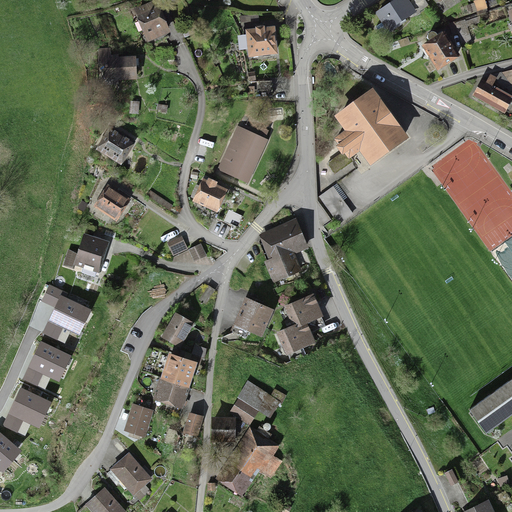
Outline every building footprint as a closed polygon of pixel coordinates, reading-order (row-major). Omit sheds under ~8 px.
[(405,0),(400,0),(375,17),(387,35),(416,16),(405,0)] [(423,0),(407,0),(417,16),(429,9),(423,0)] [(157,9),(136,19),(149,44),(170,34),(157,9)] [(472,41),(464,20),(454,23),(458,32),(462,45),(472,41)] [(454,23),(445,28),(451,36),(458,32),(454,23)] [(274,29),(245,32),(248,61),(277,58),(274,29)] [(444,34),(422,47),(438,73),(460,61),(444,34)] [(171,50),(155,52),(156,61),(172,60),(171,50)] [(111,52),(97,52),(98,69),(104,68),(105,82),(135,81),(134,59),(111,60),(111,52)] [(501,73),(493,74),(501,85),(508,83),(501,73)] [(482,81),(473,98),(505,115),(511,101),(511,98),(490,87),(495,79),(489,76),(486,83),(482,81)] [(273,95),(271,80),(255,82),(257,97),(273,95)] [(409,142),(372,90),(333,118),(344,134),(333,142),(342,155),(327,166),(334,176),(352,163),(349,160),(358,154),(369,170),(409,142)] [(108,129),(95,149),(121,166),(134,146),(108,129)] [(267,142),(243,132),(239,141),(232,138),(217,173),(247,186),(267,142)] [(227,193),(202,182),(192,205),(216,216),(227,193)] [(351,214),(332,187),(319,197),(339,223),(351,214)] [(127,203),(107,190),(94,209),(114,222),(127,203)] [(269,262),(262,265),(272,288),(302,275),(293,256),(308,250),(296,222),(259,238),(269,262)] [(107,241),(85,234),(76,262),(97,269),(107,241)] [(181,239),(167,245),(173,259),(186,253),(181,239)] [(207,256),(200,243),(189,249),(195,262),(207,256)] [(208,287),(200,300),(205,303),(214,290),(208,287)] [(90,307),(61,294),(44,331),(64,340),(70,327),(79,331),(90,307)] [(296,326),(318,316),(320,315),(313,297),(288,308),(296,326)] [(273,313),(244,301),(232,328),(261,340),(273,313)] [(318,316),(296,326),(278,333),(286,353),(313,342),(307,329),(321,323),(318,316)] [(193,327),(173,317),(160,342),(180,352),(193,327)] [(70,353),(41,341),(30,365),(59,378),(70,353)] [(207,349),(194,344),(191,354),(201,357),(204,358),(207,349)] [(164,379),(185,386),(191,369),(200,372),(202,366),(199,365),(201,357),(191,354),(183,351),(180,359),(172,356),(164,379)] [(185,386),(164,379),(158,397),(183,405),(189,387),(185,386)] [(511,380),(469,412),(486,436),(511,417),(511,380)] [(264,394),(248,384),(230,412),(250,425),(257,414),(269,422),(284,399),(267,388),(264,394)] [(153,414),(132,408),(125,434),(145,440),(153,414)] [(202,416),(190,412),(184,432),(197,435),(202,416)] [(233,421),(215,420),(214,437),(232,437),(233,421)] [(278,460),(272,456),(278,446),(247,426),(243,432),(233,447),(240,451),(222,479),(241,491),(256,468),(269,475),(278,460)] [(182,434),(168,429),(163,442),(177,447),(182,434)] [(20,448),(0,431),(0,466),(3,469),(20,448)] [(154,483),(128,455),(110,472),(135,500),(154,483)] [(88,468),(76,461),(65,479),(77,486),(88,468)] [(445,473),(452,485),(459,481),(452,469),(445,473)] [(123,511),(104,490),(85,506),(90,511),(123,511)] [(492,511),(488,502),(466,511),(492,511)]
